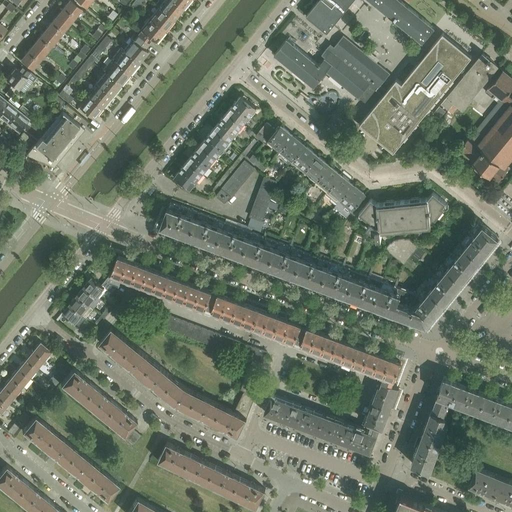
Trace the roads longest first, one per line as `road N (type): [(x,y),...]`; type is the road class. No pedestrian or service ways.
road 1 (residential): [(438,352),(103,227)]
road 2 (residential): [(511,231),(431,167),(367,175),(233,67)]
road 3 (tertiary): [(219,0),(50,206)]
road 4 (residential): [(83,353),(135,290),(285,347)]
road 5 (residential): [(285,347),(372,376),(356,417),(267,385)]
road 6 (tertiary): [(103,227),(233,67)]
road 7 (residential): [(239,456),(168,420),(83,353)]
road 8 (residential): [(386,471),(438,352)]
